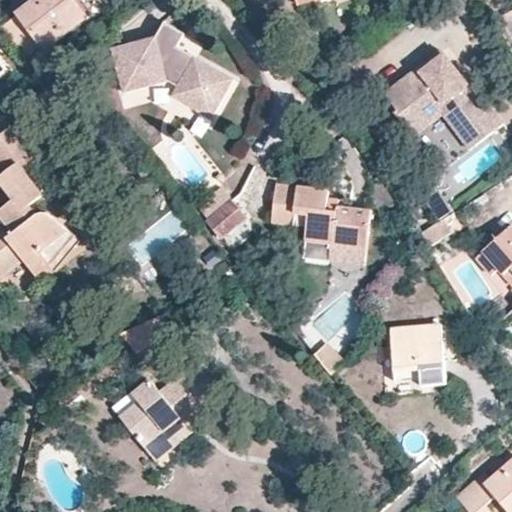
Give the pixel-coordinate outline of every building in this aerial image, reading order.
[(70,0),(38,0),(19,15),(44,47),(83,17),(70,0)] [(511,13),(511,12),(499,18),(502,26),(511,21),(511,13)] [(19,15),(1,29),(25,61),(44,47),(19,15)] [(158,42),(115,56),(129,99),(172,85),(183,90),(178,101),(218,121),(239,80),(199,60),(180,51),(187,37),(166,27),(158,42)] [(442,53),(408,79),(412,84),(446,58),(442,53)] [(412,84),(408,79),(385,96),(398,112),(395,115),(410,133),(445,107),(476,147),(504,126),(471,84),(467,86),(462,78),(446,58),(412,84)] [(445,107),(410,133),(414,138),(443,117),(470,152),(476,147),(445,107)] [(0,278),(0,279),(23,261),(36,278),(50,268),(73,236),(70,233),(57,223),(52,218),(48,216),(45,214),(39,215),(34,217),(30,221),(23,211),(42,195),(32,181),(34,178),(35,175),(37,170),(36,166),(34,161),(31,155),(13,124),(0,134),(0,183),(6,192),(12,199),(2,207),(0,208),(0,278)] [(458,206),(441,183),(428,193),(444,216),(458,206)] [(329,190),(276,185),(271,225),(306,230),(305,244),(366,250),(372,211),(339,206),(340,200),(328,198),(329,190)] [(0,197),(0,204),(2,207),(12,199),(6,192),(0,197)] [(218,224),(212,229),(221,241),(247,219),(237,207),(218,224)] [(445,223),(423,238),(431,248),(445,238),(452,233),(445,223)] [(511,229),(476,262),(490,278),(497,271),(511,287),(511,229)] [(73,236),(50,268),(52,273),(80,242),(73,236)] [(149,321),(164,340),(179,333),(163,315),(149,321)] [(149,321),(120,335),(134,354),(164,340),(149,321)] [(445,362),(441,325),(414,328),(391,331),(398,383),(419,381),(420,388),(444,385),(445,362)] [(122,416),(144,450),(162,436),(170,446),(190,431),(183,422),(178,415),(186,409),(190,416),(208,401),(213,407),(229,395),(201,358),(159,391),(149,379),(132,394),(140,404),(122,416)] [(183,422),(190,416),(186,409),(178,415),(183,422)] [(162,436),(144,450),(151,461),(170,446),(162,436)] [(486,473),(456,498),(463,506),(468,511),(492,511),(488,506),(496,500),(506,511),(511,511),(511,462),(491,479),(486,473)] [(455,511),(463,506),(456,498),(443,509),(445,511),(455,511)]
